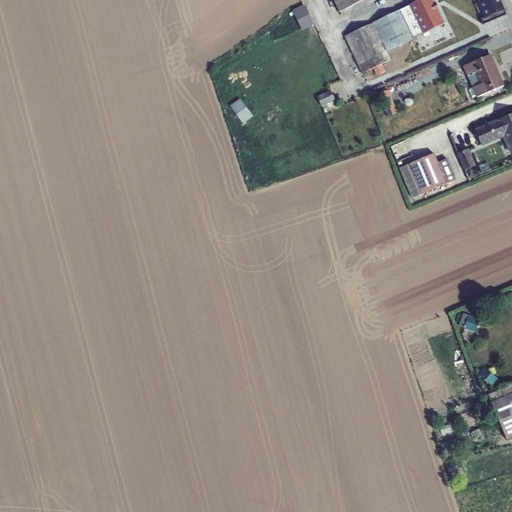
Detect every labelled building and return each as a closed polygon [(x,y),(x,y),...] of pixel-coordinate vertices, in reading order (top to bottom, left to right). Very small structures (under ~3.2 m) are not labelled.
[(333,0),(340,12),(363,0),(333,0)] [(432,0),(420,0),(345,36),(363,73),(391,60),(387,52),(402,44),(406,43),(444,24),(432,0)] [(485,0),(488,6),(482,9),(486,19),(501,12),(496,2),(500,0),(485,0)] [(305,5),(293,10),(302,29),(314,23),(305,5)] [(468,16),(460,20),(464,29),(472,25),(468,16)] [(406,43),(402,44),(409,59),(413,58),(406,43)] [(491,54),(463,66),(467,75),(475,73),(479,84),(472,87),(472,88),(476,95),(477,97),(505,85),(491,54)] [(475,73),(467,75),(472,87),(479,84),(475,73)] [(389,89),(378,93),(384,107),(394,103),(389,89)] [(330,90),(317,96),(322,106),(335,100),(330,90)] [(240,96),(229,105),(244,125),(255,117),(240,96)] [(394,103),(384,107),(387,116),(398,112),(394,103)] [(511,113),(475,129),(483,146),(503,137),(510,154),(511,153),(511,113)] [(468,148),(457,153),(465,171),(476,165),(468,148)] [(412,198),(456,179),(447,158),(438,163),(434,153),(399,168),(412,198)] [(459,326),(465,328),(460,332),(464,341),(478,336),(474,331),(475,332),(480,319),(463,313),(459,326)] [(484,367),(478,374),(493,386),(498,379),(484,367)] [(511,384),(488,394),(494,408),(499,421),(507,440),(511,437),(511,384)] [(493,423),(499,421),(494,408),(487,411),(493,423)]
